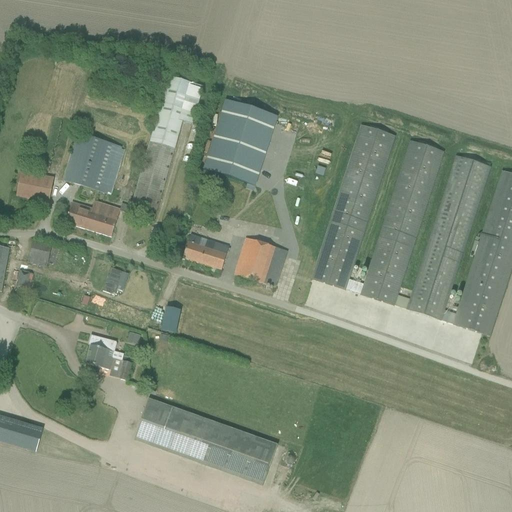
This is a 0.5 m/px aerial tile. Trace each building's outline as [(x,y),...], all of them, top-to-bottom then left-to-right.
[(153,223),(156,213),(182,122),(192,125),(203,88),(168,78),(149,141),(130,207),(121,205),(119,210),(93,203),(91,210),(71,204),(65,224),(111,238),(119,212),(153,223)] [(277,118),(225,101),(202,171),(254,188),(277,118)] [(395,138),(360,127),(311,281),(440,322),(443,312),(489,169),(455,158),(409,300),(397,296),(443,153),(409,142),(362,286),(348,281),(395,138)] [(62,182),(105,195),(110,196),(125,149),(76,134),(65,172),(62,182)] [(325,170),(317,167),(314,175),(322,177),(325,170)] [(443,312),(440,322),(488,338),(511,264),(511,176),(501,173),(455,316),(443,312)] [(47,203),(49,194),(52,180),(21,175),(18,187),(16,197),(47,203)] [(221,272),(224,262),(228,248),(190,236),(185,250),(182,259),(221,272)] [(274,289),(277,279),(286,252),(246,239),(237,266),(234,276),(274,289)] [(45,268),(51,249),(31,243),(26,262),(45,268)] [(0,292),(1,293),(9,250),(0,248),(0,292)] [(23,304),(25,294),(32,274),(19,270),(10,300),(23,304)] [(160,309),(157,333),(172,335),(175,311),(160,309)] [(129,334),(128,340),(138,342),(140,336),(129,334)] [(90,348),(85,365),(95,368),(110,373),(108,378),(126,382),(131,365),(121,362),(107,358),(108,352),(113,354),(116,343),(90,336),(88,343),(92,343),(90,348)] [(276,448),(147,402),(133,441),(262,487),(276,448)] [(42,431),(0,418),(0,443),(35,454),(42,431)]
